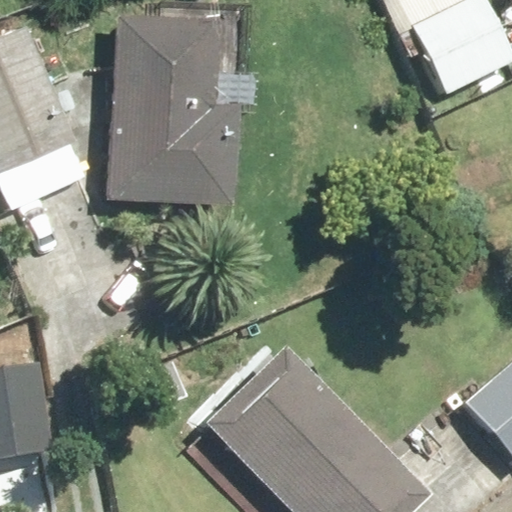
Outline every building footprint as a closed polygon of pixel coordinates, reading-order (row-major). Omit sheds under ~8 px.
[(511,55),(486,0),(447,0),(408,18),(441,91),(511,59),(511,55)] [(112,6),(96,192),(222,203),(239,17),(112,6)] [(34,22),(0,34),(0,168),(78,140),(34,22)] [(273,342),(197,422),(291,511),(389,511),(419,481),(273,342)] [(511,349),(458,398),(511,456),(511,349)] [(42,356),(0,359),(0,466),(51,463),(42,356)]
